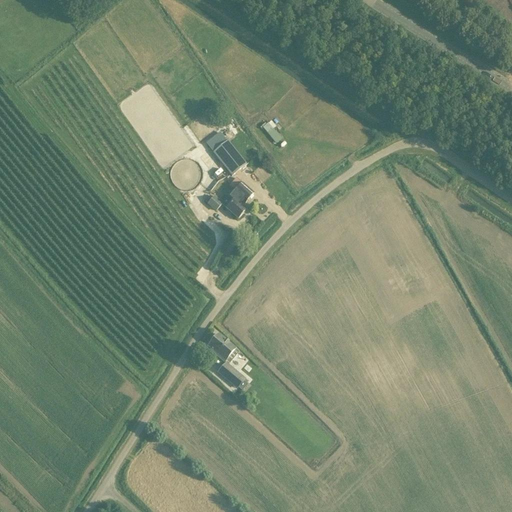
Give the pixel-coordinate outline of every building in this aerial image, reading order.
[(277,144),(283,139),(269,122),(263,127),(277,144)] [(221,134),(207,145),(213,153),(227,142),(221,134)] [(227,142),(213,153),(232,177),(246,165),(234,151),(231,146),(227,142)] [(234,200),(241,205),(243,202),(246,203),(254,194),(236,179),(230,186),(234,190),(229,196),(234,200)] [(204,201),(208,205),(216,212),(222,206),(213,198),(212,199),(209,196),(204,201)] [(246,210),(241,205),(234,200),(226,210),(238,220),(246,210)] [(239,353),(236,351),(237,349),(217,334),(207,348),(229,365),(239,353)] [(237,390),(246,380),(226,364),(217,374),(237,390)]
